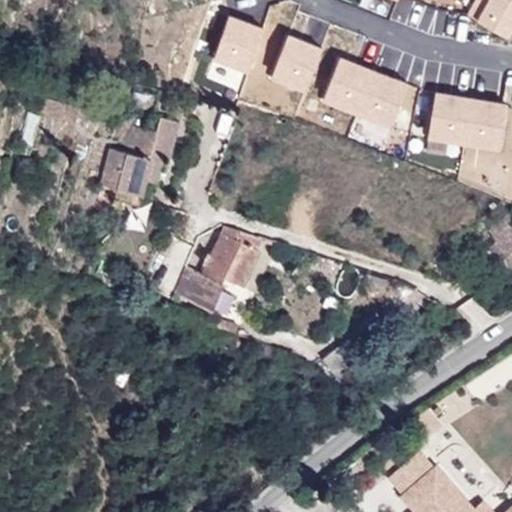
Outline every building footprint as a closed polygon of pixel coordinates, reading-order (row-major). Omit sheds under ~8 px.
[(65,101),(45,97),(40,114),(61,120),(65,101)] [(119,150),(111,148),(101,183),(112,186),(109,198),(140,206),(147,179),(159,182),(166,156),(170,158),(180,121),(161,116),(157,131),(137,126),(129,141),(120,145),(119,150)] [(500,239),(486,249),(496,263),(511,249),(511,210),(491,229),(500,239)] [(202,274),(186,266),(175,294),(212,311),(226,278),(241,286),(258,250),(262,239),(224,226),(202,274)] [(176,233),(168,230),(158,251),(166,255),(176,233)] [(511,249),(496,263),(504,272),(511,265),(511,249)] [(162,291),(147,284),(142,296),(157,303),(162,291)] [(350,337),(322,357),(337,377),(364,358),(350,337)] [(511,358),(511,357),(467,386),(477,401),(511,377),(511,358)] [(436,465),(402,495),(416,511),(511,511),(511,508),(507,511),(472,511),(475,510),(473,508),(436,465)] [(493,511),(483,500),(473,508),(475,510),(472,511),(493,511)]
